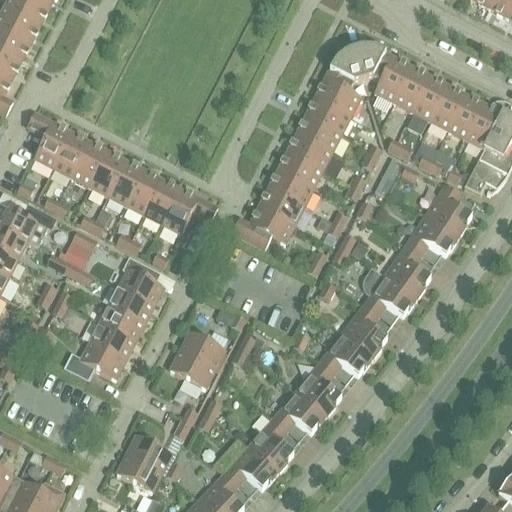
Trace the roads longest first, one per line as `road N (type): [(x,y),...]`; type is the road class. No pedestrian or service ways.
road 1 (residential): [(74,511),(230,198),(227,166),(311,0)]
road 2 (residential): [(511,206),(401,374),(284,511)]
road 3 (tertiary): [(511,289),(342,511)]
road 4 (tertiary): [(378,511),(511,340)]
road 5 (residential): [(404,16),(413,44),(511,94)]
road 6 (residential): [(111,0),(69,82),(40,102)]
